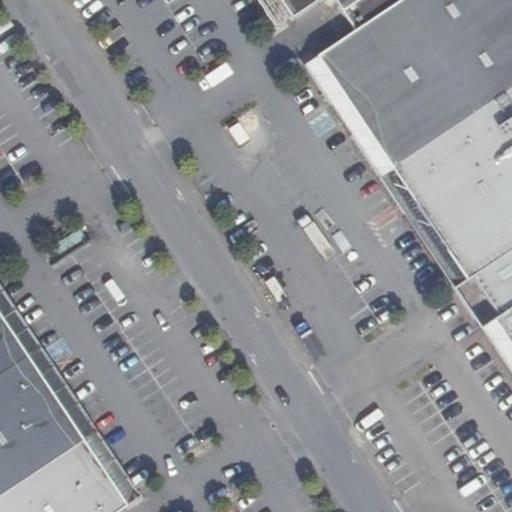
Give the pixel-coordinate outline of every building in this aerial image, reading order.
[(275,0),(288,20),(320,0),(332,0),(339,11),(355,0),(275,0)] [(504,90),(511,84),(511,0),(355,0),(339,11),(352,31),(314,57),(387,167),(504,90)] [(471,278),(484,296),(511,276),(511,84),(504,90),(387,167),(464,283),(471,278)] [(511,276),(484,296),(498,317),(490,322),(511,354),(511,276)] [(37,379),(0,322),(0,497),(27,479),(80,444),(37,379)] [(0,511),(115,511),(123,507),(100,474),(80,444),(27,479),(0,497),(0,511)]
